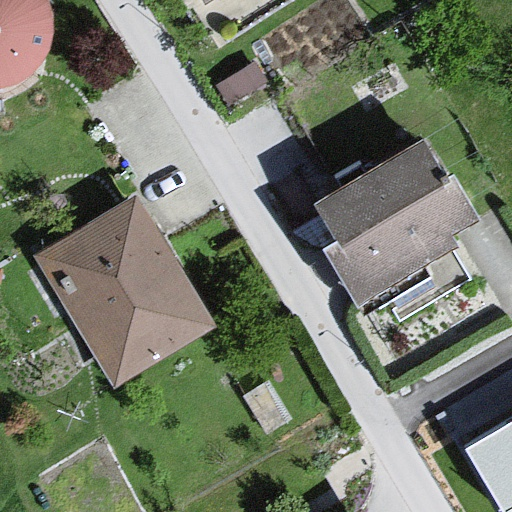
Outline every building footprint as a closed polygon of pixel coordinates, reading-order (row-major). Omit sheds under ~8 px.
[(0,0),(0,80),(0,81),(19,74),(35,61),(46,43),(50,24),(48,4),(46,0),(0,0)] [(252,58),(217,80),(229,99),(264,77),(252,58)] [(471,209),(421,120),(303,188),(323,222),(312,228),(349,292),(453,233),(447,223),(471,209)] [(131,190),(32,249),(110,380),(209,320),(131,190)] [(511,424),(468,451),(503,511),(506,511),(511,508),(511,424)] [(362,511),(355,500),(335,511),(362,511)]
